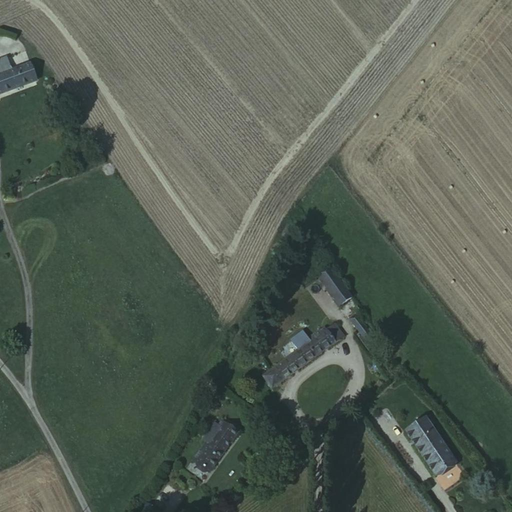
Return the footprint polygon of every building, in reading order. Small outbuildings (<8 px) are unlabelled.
[(0,57),(0,93),(20,87),(40,80),(33,62),(8,70),(2,57),(0,57)] [(350,274),(342,264),(331,273),(339,283),(350,274)] [(352,302),(364,293),(350,274),(339,283),(352,302)] [(370,308),(361,314),(373,331),(382,325),(370,308)] [(281,367),(291,382),(355,333),(345,319),(329,330),(326,327),(312,336),(316,341),(281,367)] [(435,414),(412,430),(443,475),(465,458),(435,414)] [(228,428),(224,434),(230,437),(232,430),(228,428)] [(232,430),(230,437),(222,448),(235,456),(245,438),(232,430)] [(230,437),(224,434),(218,432),(209,449),(213,452),(211,456),(216,459),(208,474),(220,481),(235,456),(222,448),(230,437)] [(216,459),(211,456),(202,470),(208,474),(216,459)]
